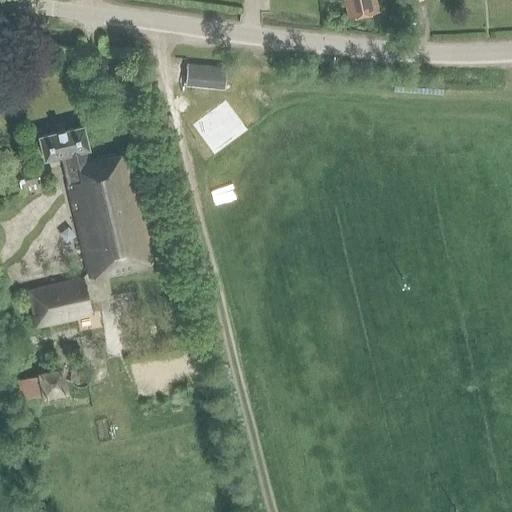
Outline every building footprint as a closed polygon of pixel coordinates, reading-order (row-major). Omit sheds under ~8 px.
[(342,0),(346,17),(377,11),(374,0),(342,0)] [(184,84),(221,86),(222,64),(185,62),(184,84)] [(239,124),(221,101),(189,125),(206,148),(239,124)] [(152,264),(156,263),(130,150),(87,159),(85,150),(88,149),(83,126),(38,136),(43,162),(60,158),(66,185),(65,185),(86,274),(81,279),(81,280),(28,292),(35,326),(91,314),(83,286),(88,279),(151,264),(152,264)] [(40,183),(37,170),(17,174),(20,187),(40,183)] [(21,399),(65,391),(61,367),(16,376),(21,399)] [(213,418),(210,399),(197,401),(200,420),(213,418)]
